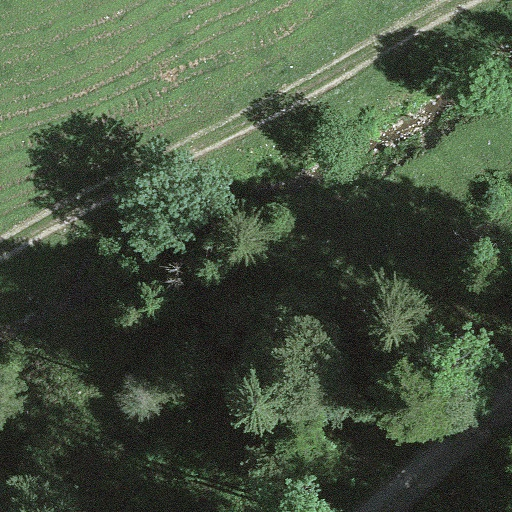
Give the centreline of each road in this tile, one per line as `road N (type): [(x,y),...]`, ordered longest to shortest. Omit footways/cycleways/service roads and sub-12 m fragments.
road 1 (track): [(464,0),(0,241)]
road 2 (track): [(511,412),(384,511)]
